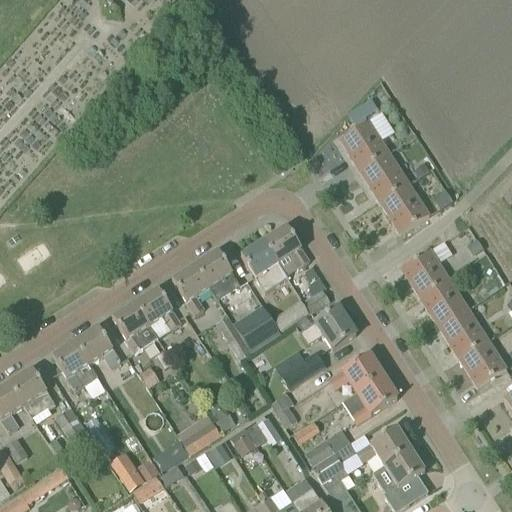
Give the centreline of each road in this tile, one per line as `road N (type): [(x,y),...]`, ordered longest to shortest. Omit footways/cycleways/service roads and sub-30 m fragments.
road 1 (residential): [(0,368),(278,198)]
road 2 (residential): [(470,496),(349,293)]
road 3 (unclassified): [(349,293),(453,216),(511,157)]
road 4 (residential): [(349,293),(300,217),(278,198)]
